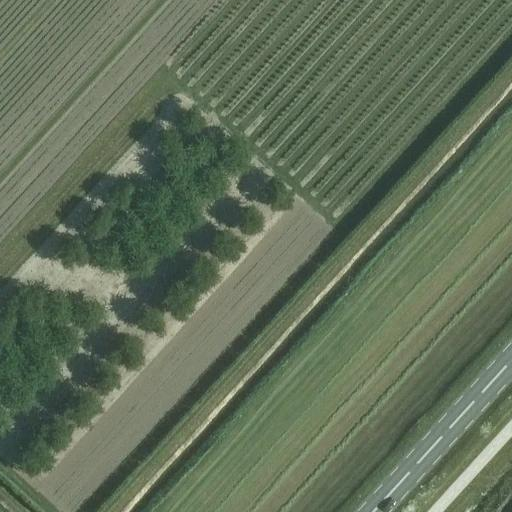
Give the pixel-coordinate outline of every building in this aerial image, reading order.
[(166,175),(181,177),(182,165),(167,164),(166,175)] [(280,202),(291,186),(274,173),(262,190),(280,202)] [(156,179),(139,199),(150,208),(167,188),(156,179)] [(294,242),(282,256),(292,265),(304,252),(294,242)] [(8,256),(3,269),(16,275),(22,262),(8,256)] [(9,336),(11,348),(0,350),(0,357),(1,365),(17,362),(14,350),(26,348),(23,334),(9,336)] [(128,360),(141,352),(133,338),(119,346),(128,360)] [(106,363),(94,375),(106,385),(117,373),(106,363)] [(6,384),(11,395),(37,383),(32,372),(6,384)] [(113,416),(132,407),(127,397),(108,407),(113,416)] [(99,455),(89,468),(104,480),(114,467),(99,455)] [(96,491),(85,495),(91,510),(102,505),(96,491)]
